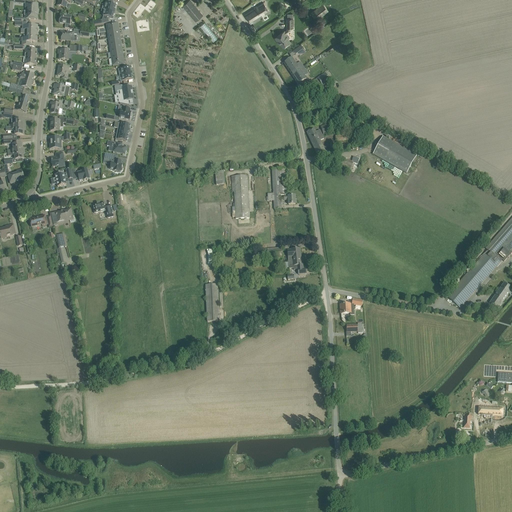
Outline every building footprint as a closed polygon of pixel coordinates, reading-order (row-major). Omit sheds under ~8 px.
[(59,0),(58,6),(65,8),(66,8),(68,3),(70,3),(71,0),(59,0)] [(191,0),(188,0),(182,5),(185,8),(195,21),(203,15),(191,0)] [(263,2),(249,12),(244,14),(251,24),(270,12),(263,2)] [(322,3),(311,12),(317,19),(328,10),(322,3)] [(29,8),(28,12),(39,12),(37,12),(38,5),(33,5),(26,4),(26,8),(29,8)] [(102,8),(102,10),(116,13),(115,12),(116,9),(116,8),(117,6),(113,5),(106,4),(105,7),(102,7),(102,8)] [(116,13),(102,10),(101,12),(104,13),(103,17),(110,18),(109,19),(113,20),(114,17),(115,13),(116,13)] [(287,29),(279,35),(275,38),(278,42),(279,41),(283,47),(287,44),(291,42),(286,36),(287,35),(286,33),(290,31),(290,28),(293,28),(293,18),(292,13),(287,14),(288,18),(287,18),(287,29)] [(70,25),(71,16),(63,15),(63,16),(60,16),(59,23),(66,24),(65,29),(69,29),(70,25)] [(21,30),(21,34),(22,34),(28,34),(37,35),(38,27),(30,26),(30,23),(31,23),(28,23),(24,23),(23,23),(22,30),(21,30)] [(205,23),(201,26),(214,42),(218,38),(205,23)] [(106,25),(108,32),(119,30),(118,24),(106,25)] [(108,32),(109,39),(120,37),(119,30),(108,32)] [(61,41),(66,41),(77,41),(77,35),(74,35),(74,33),(67,33),(67,32),(65,32),(65,33),(61,33),(61,36),(61,37),(61,41)] [(22,42),(22,46),(25,46),(30,46),(29,46),(29,42),(37,43),(37,35),(28,34),(28,39),(22,38),(22,42)] [(109,39),(110,46),(121,44),(120,37),(109,39)] [(110,46),(111,52),(122,51),(121,44),(110,46)] [(301,44),(292,50),(296,55),(298,53),(300,55),(306,51),(301,44)] [(37,59),(37,51),(25,50),(25,58),(37,59)] [(59,60),(64,60),(68,61),(69,50),(64,50),(64,52),(60,51),(59,60)] [(111,52),(112,59),(123,57),(122,51),(111,52)] [(123,57),(112,59),(113,66),(124,64),(123,57)] [(292,58),(284,64),(291,75),(304,67),(300,62),(297,65),(292,58)] [(58,76),(63,77),(62,79),(67,80),(68,68),(59,67),(58,76)] [(304,67),(291,75),(299,86),(307,80),(305,76),(308,74),(304,67)] [(32,83),(35,76),(23,72),(23,73),(21,75),(20,79),(22,80),(32,83)] [(316,83),(314,85),(315,87),(317,85),(319,88),(322,85),(323,86),(330,81),(325,73),(314,81),(316,83)] [(133,74),(119,76),(120,82),(133,80),(132,74),(133,74)] [(32,83),(22,80),(20,87),(30,90),(32,83)] [(118,96),(133,94),(132,88),(127,89),(127,85),(115,87),(115,92),(120,91),(121,95),(116,96),(118,96)] [(70,88),(65,88),(56,86),(54,95),(63,97),(64,94),(68,95),(70,88)] [(134,100),(133,94),(118,96),(119,104),(129,106),(128,101),(134,100)] [(18,100),(18,103),(28,106),(30,99),(21,96),(20,100),(18,100)] [(51,114),(56,114),(58,115),(59,108),(61,108),(62,103),(57,102),(56,104),(52,104),(51,114)] [(28,106),(18,103),(16,107),(18,107),(17,110),(26,113),(28,106)] [(119,119),(130,121),(130,118),(131,118),(132,114),(131,114),(131,113),(130,113),(130,112),(129,113),(129,112),(129,110),(126,109),(126,108),(119,107),(118,112),(121,113),(119,119)] [(310,112),(312,118),(332,113),(330,107),(310,112)] [(50,126),(50,132),(59,132),(59,120),(50,120),(50,124),(51,124),(51,126),(50,126)] [(321,127),(323,135),(333,131),(331,123),(321,127)] [(119,124),(118,129),(130,132),(130,131),(131,126),(119,124)] [(327,153),(321,141),(324,139),(320,131),(316,132),(315,129),(307,133),(318,157),(327,153)] [(383,137),(373,155),(407,174),(417,156),(383,137)] [(59,138),(56,138),(51,138),(51,149),(60,149),(59,138)] [(125,148),(121,147),(122,145),(116,143),(116,144),(108,142),(107,147),(114,148),(113,153),(125,155),(126,151),(125,150),(125,148)] [(8,151),(8,154),(25,151),(24,151),(24,149),(22,149),(21,144),(12,146),(13,150),(10,150),(10,151),(8,151)] [(25,151),(8,154),(8,157),(12,156),(13,155),(14,160),(24,159),(23,154),(25,154),(24,151),(25,151)] [(63,153),(61,154),(56,154),(56,159),(52,160),(52,161),(52,162),(53,167),(63,166),(63,162),(64,162),(63,153)] [(115,161),(113,161),(114,156),(105,154),(104,159),(110,160),(109,164),(111,164),(110,170),(114,171),(113,172),(116,172),(115,173),(118,174),(119,173),(120,173),(120,172),(121,172),(121,171),(122,171),(123,168),(122,168),(123,165),(121,164),(122,162),(115,161)] [(354,163),(340,157),(337,164),(351,170),(354,163)] [(24,179),(22,170),(17,172),(17,174),(9,176),(7,165),(4,166),(6,177),(8,177),(10,184),(16,183),(15,182),(24,179)] [(64,174),(55,176),(57,184),(58,187),(66,185),(65,179),(68,178),(68,180),(72,179),(73,179),(70,169),(66,171),(67,174),(64,175),(64,174)] [(273,170),(274,194),(268,194),(268,202),(274,201),(274,206),(275,210),(282,209),(281,196),(286,195),(285,169),(273,170)] [(82,172),(78,173),(79,179),(79,181),(83,180),(84,181),(89,180),(89,179),(90,178),(89,175),(88,176),(87,171),(82,172)] [(225,185),(224,172),(215,172),(216,185),(225,185)] [(234,177),(236,219),(250,219),(248,176),(234,177)] [(295,196),(290,197),(285,197),(285,200),(289,200),(289,205),(295,205),(295,196)] [(95,214),(106,211),(108,218),(108,219),(114,217),(114,218),(114,217),(111,206),(105,207),(105,204),(105,203),(104,203),(100,204),(97,204),(97,205),(93,206),(95,213),(94,213),(95,214)] [(70,211),(56,214),(57,218),(51,219),(50,212),(49,212),(53,227),(58,226),(57,223),(58,222),(59,224),(63,223),(63,221),(70,220),(69,217),(71,217),(70,211)] [(30,220),(31,225),(32,227),(41,225),(42,226),(47,224),(45,217),(30,220)] [(487,251),(447,297),(460,308),(501,262),(500,262),(502,260),(504,262),(511,252),(511,248),(509,246),(511,242),(511,218),(486,249),(487,251)] [(0,229),(0,233),(0,235),(1,238),(16,234),(14,225),(9,226),(9,228),(0,229)] [(67,247),(64,234),(56,236),(59,249),(61,249),(61,248),(65,247),(65,248),(67,247)] [(283,258),(282,253),(282,249),(267,250),(268,252),(263,253),(263,260),(281,258),(283,258)] [(287,250),(289,266),(293,265),(293,260),(301,260),(300,254),(301,254),(300,249),(292,250),(287,250)] [(289,266),(289,269),(294,269),(294,271),(298,270),(299,275),(307,274),(306,269),(303,269),(303,265),(301,265),(301,260),(293,260),(293,265),(289,266)] [(511,288),(504,283),(493,299),(490,304),(498,310),(509,294),(510,295),(511,292),(511,288)] [(207,318),(207,322),(219,322),(219,318),(219,314),(218,303),(219,303),(219,300),(218,300),(218,293),(218,292),(218,289),(217,285),(206,286),(206,290),(205,290),(206,293),(207,301),(206,301),(206,304),(207,304),(207,315),(206,315),(207,318)] [(352,305),(340,305),(341,314),(350,314),(350,316),(354,315),(354,305),(359,306),(361,306),(362,302),(360,301),(353,300),(352,305)] [(358,326),(347,327),(347,333),(364,332),(364,324),(358,324),(358,326)] [(511,374),(498,373),(497,383),(511,383),(511,374)] [(479,407),(478,415),(502,417),(502,409),(479,407)] [(463,428),(469,428),(470,420),(472,418),(469,413),(464,416),(464,419),(465,419),(465,421),(464,421),(463,428)]
